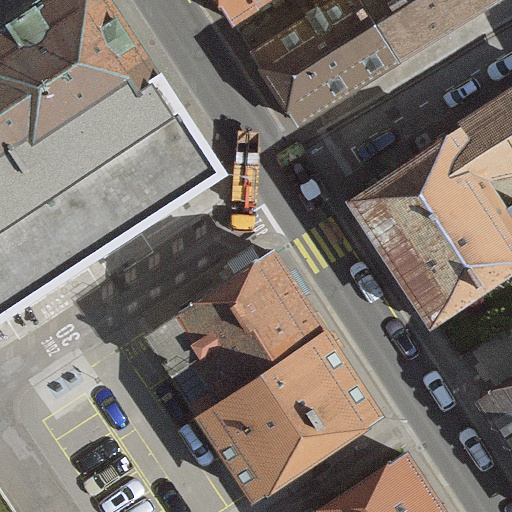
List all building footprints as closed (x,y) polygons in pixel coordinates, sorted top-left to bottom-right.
[(0,312),(221,171),(111,0),(32,0),(19,9),(0,20),(0,312)] [(209,0),(229,30),(275,0),(209,0)] [(347,0),(319,0),(245,46),(296,127),(391,68),(347,0)] [(497,0),(347,0),(391,68),(498,1),(497,0)] [(511,93),(450,133),(481,178),(511,171),(511,93)] [(511,221),(481,178),(450,133),(350,201),(430,323),(511,271),(511,221)] [(269,253),(147,335),(200,414),(322,333),(269,253)] [(322,333),(200,414),(256,496),(378,415),(322,333)] [(511,379),(482,398),(511,446),(511,379)] [(435,511),(397,454),(310,511),(435,511)]
